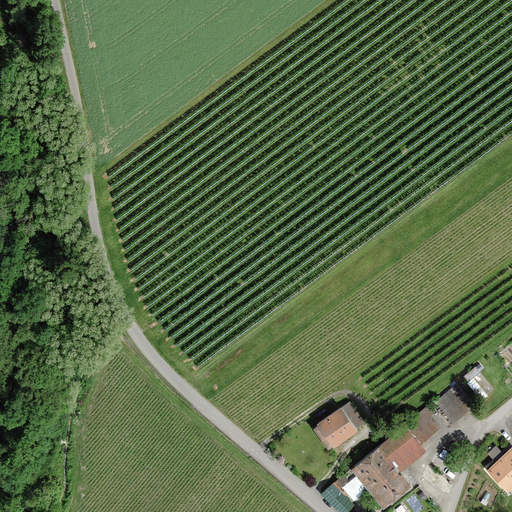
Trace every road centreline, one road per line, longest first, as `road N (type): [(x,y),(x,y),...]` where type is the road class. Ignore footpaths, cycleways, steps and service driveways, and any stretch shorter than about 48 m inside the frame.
road 1 (unclassified): [(55,0),(99,246),(123,310),(186,390),(330,511)]
road 2 (residential): [(511,402),(483,432),(451,511)]
